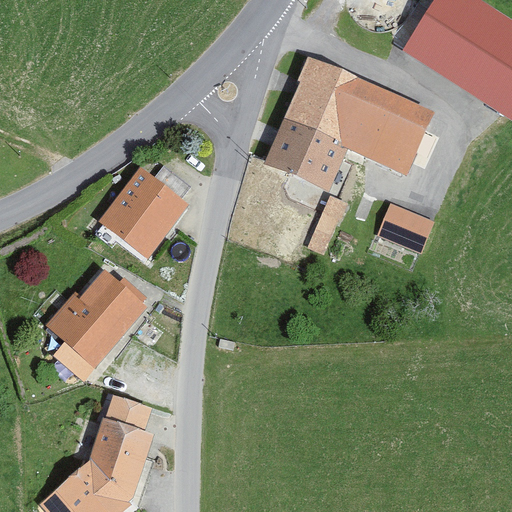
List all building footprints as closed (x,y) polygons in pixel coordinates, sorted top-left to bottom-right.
[(434,0),(404,45),(511,117),(511,115),(511,30),(466,0),(434,0)] [(305,61),(265,162),(324,185),(342,141),(404,166),(426,109),(305,61)] [(100,228),(142,258),(177,210),(136,180),(100,228)] [(308,248),(319,253),(343,205),(332,200),(308,248)] [(415,249),(426,222),(389,207),(378,234),(415,249)] [(56,354),(88,381),(142,319),(96,280),(51,332),(65,344),(56,354)] [(125,511),(126,511),(146,442),(140,440),(145,413),(109,402),(90,467),(44,508),(47,511),(125,511)]
